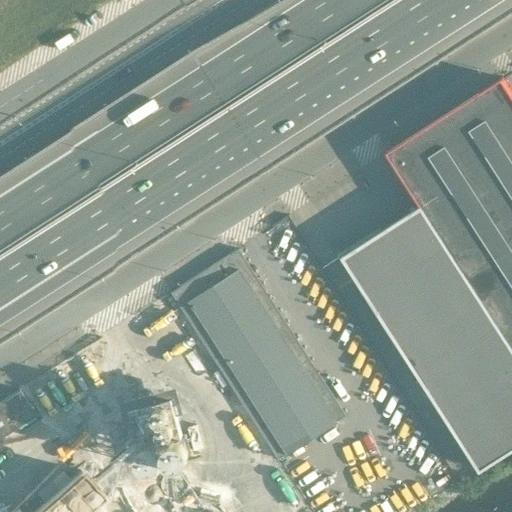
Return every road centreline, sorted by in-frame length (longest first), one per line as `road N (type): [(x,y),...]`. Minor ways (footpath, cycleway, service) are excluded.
road 1 (unclassified): [(511,29),(0,358)]
road 2 (motorway): [(0,279),(443,0)]
road 3 (motorway): [(338,0),(0,218)]
road 4 (unknown): [(236,207),(383,417),(371,438),(282,494)]
road 5 (unknown): [(280,178),(414,369),(453,372),(511,339)]
road 6 (tertiary): [(0,148),(245,0)]
road 7 (tertiary): [(219,0),(21,125),(0,148)]
road 8 (unknown): [(146,338),(183,350),(216,377),(282,494)]
road 9 (unclassified): [(0,109),(168,0)]
road 10 (unknown): [(146,338),(113,396),(25,453)]
